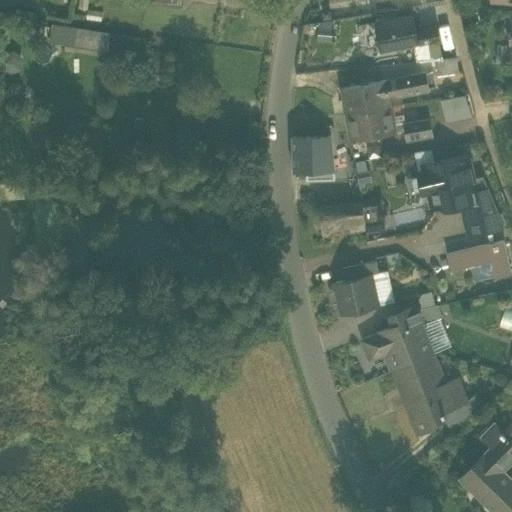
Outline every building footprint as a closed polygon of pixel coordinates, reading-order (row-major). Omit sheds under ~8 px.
[(406,44),(407,46),(418,44),(415,31),(412,16),(377,23),(381,45),(396,42),(396,46),(406,44)] [(315,38),(332,38),(332,19),(315,19),(315,38)] [(55,38),(112,47),(115,30),(58,21),(55,38)] [(415,31),(418,44),(440,40),(437,27),(415,31)] [(435,59),(437,75),(458,72),(457,57),(443,58),(440,40),(418,44),(421,61),(435,59)] [(425,73),(429,90),(436,88),(433,71),(425,73)] [(341,89),(345,114),(358,112),(358,110),(373,107),(374,110),(392,106),(389,94),(401,92),(402,95),(429,90),(425,73),(425,72),(341,89)] [(468,91),(438,96),(441,118),(471,113),(468,91)] [(394,117),(392,106),(374,110),(373,107),(358,110),(358,112),(345,114),(350,140),(396,132),(394,117)] [(396,132),(405,131),(405,123),(403,115),(394,117),(396,132)] [(431,118),(405,123),(405,131),(407,141),(433,136),(431,118)] [(322,170),(334,170),(334,165),(330,136),(293,137),(294,170),(307,170),(313,170),(313,179),(322,179),(322,170)] [(459,203),(460,206),(465,204),(479,201),(473,178),(469,160),(462,156),(423,164),(424,171),(419,176),(423,191),(429,193),(432,206),(451,202),(451,201),(453,201),(457,203),(459,203)] [(322,170),(322,179),(334,179),(334,170),(322,170)] [(367,173),(355,179),(361,190),(372,185),(367,173)] [(462,211),(468,237),(504,229),(483,176),(473,178),(479,201),(465,204),(466,210),(462,211)] [(377,201),(363,203),(365,224),(379,222),(377,201)] [(366,230),(365,224),(363,203),(363,202),(319,207),(323,236),(338,234),(338,241),(353,240),(352,232),(366,230)] [(495,279),(511,275),(504,240),(447,253),(451,270),(492,261),(495,279)] [(344,268),(347,280),(371,274),(379,272),(376,261),(344,268)] [(379,272),(371,274),(378,305),(393,302),(386,271),(379,272)] [(342,313),(378,305),(371,274),(347,280),(335,282),(342,313)] [(439,305),(418,309),(421,319),(423,323),(442,317),(439,305)] [(499,324),(511,327),(511,308),(504,306),(499,324)] [(385,353),(392,370),(434,353),(423,323),(421,319),(418,309),(390,315),(394,325),(377,332),(378,334),(363,340),(370,358),(385,353)] [(447,382),(434,353),(392,370),(418,434),(436,427),(435,424),(444,420),(446,420),(443,413),(466,403),(465,402),(455,379),(447,382)] [(444,420),(452,430),(483,404),(474,394),(465,402),(466,403),(443,413),(446,420),(444,420)] [(479,497),(495,511),(504,511),(511,504),(511,482),(500,472),(511,459),(511,441),(506,435),(507,434),(503,431),(503,432),(495,425),(484,437),(493,447),(485,455),(484,454),(462,476),(481,494),(479,497)]
